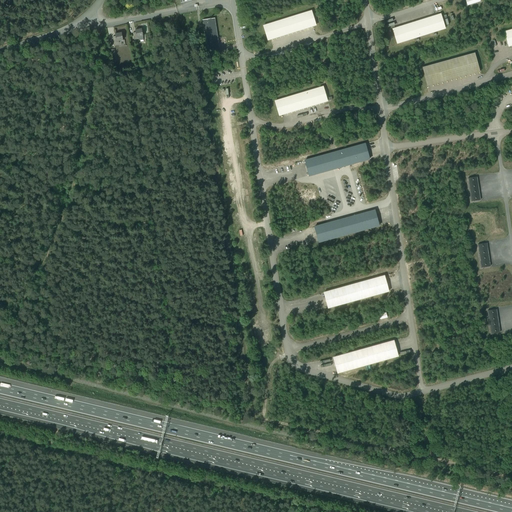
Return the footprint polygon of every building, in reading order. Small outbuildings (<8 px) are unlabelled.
[(268,40),(313,26),(315,25),(311,11),(263,26),(268,40)] [(440,14),(395,29),(392,29),(397,44),(445,29),(440,14)] [(215,18),(206,19),(202,20),(208,55),(220,53),(215,18)] [(135,30),(136,32),(133,33),(134,40),(139,39),(139,37),(143,36),(142,29),(135,30)] [(115,34),(115,36),(113,37),(114,44),(119,43),(118,41),(123,40),(122,32),(115,34)] [(422,68),(427,86),(480,72),(474,53),(422,68)] [(275,101),(279,116),(327,101),(323,87),(275,101)] [(305,161),(309,176),(369,159),(365,144),(305,161)] [(480,200),(479,194),(476,177),(468,178),(471,201),(480,200)] [(314,227),(318,242),(379,226),(374,210),(314,227)] [(490,266),(489,261),(486,243),(478,244),(481,268),(490,266)] [(324,293),(328,308),(388,291),(384,276),(324,293)] [(500,333),(499,327),(496,309),(487,311),(491,334),(500,333)] [(333,358),(337,373),(398,356),(393,341),(333,358)]
